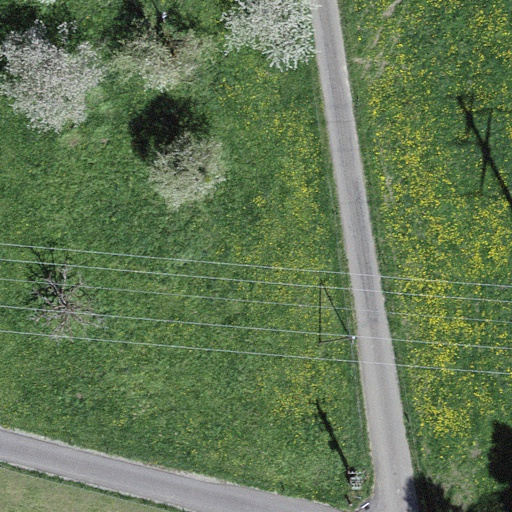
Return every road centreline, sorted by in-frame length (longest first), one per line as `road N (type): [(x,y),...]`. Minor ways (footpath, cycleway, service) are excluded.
road 1 (residential): [(323,0),(397,511)]
road 2 (unclassified): [(262,511),(0,445)]
